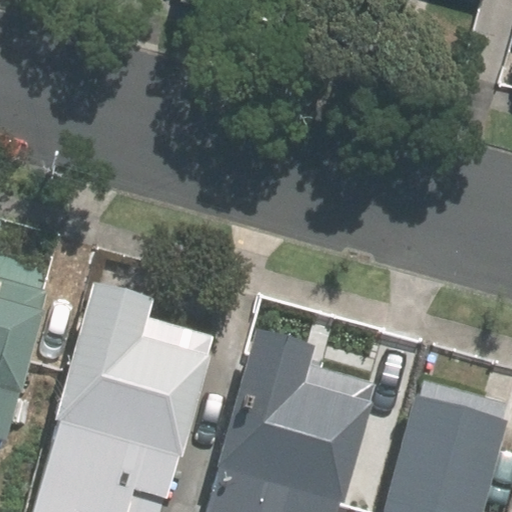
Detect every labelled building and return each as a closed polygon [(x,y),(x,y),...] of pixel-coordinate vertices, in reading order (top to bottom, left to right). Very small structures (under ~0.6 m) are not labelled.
[(198,0),(248,14),(251,0),(198,0)] [(0,446),(3,447),(46,297),(0,284),(0,446)] [(145,309),(85,292),(48,423),(56,425),(30,511),(160,511),(207,345),(140,326),(145,309)] [(312,349),(255,334),(217,468),(227,471),(214,511),(342,511),(378,386),(307,366),(312,349)] [(472,511),(501,411),(422,388),(387,511),(472,511)]
